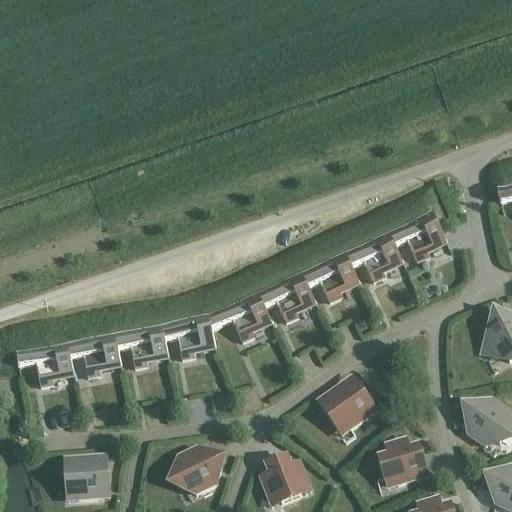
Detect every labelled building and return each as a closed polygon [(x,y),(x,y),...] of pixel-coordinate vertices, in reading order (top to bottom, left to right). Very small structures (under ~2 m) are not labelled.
[(511,187),(496,192),(500,207),(511,203),(511,187)] [(395,249),(406,244),(416,266),(428,260),(427,257),(447,247),(432,215),(388,235),(395,249)] [(404,267),(395,249),(388,235),(345,255),(351,270),(352,269),(363,264),(373,286),(385,280),(383,277),(404,267)] [(360,288),(352,269),(351,270),(345,255),(301,275),(307,290),(308,290),(319,284),(329,306),(341,300),(340,297),(360,288)] [(316,308),(308,290),(307,290),(301,275),(257,295),(264,310),(276,304),(286,326),(298,320),(296,317),(316,308)] [(273,328),(264,310),(257,295),(210,317),(208,317),(212,334),(212,333),(232,324),(242,346),(254,341),(253,337),(273,328)] [(216,352),(212,333),(212,334),(208,317),(161,327),(164,342),(165,342),(177,340),(182,363),(195,361),(194,357),(216,352)] [(509,365),(511,363),(511,325),(508,319),(489,329),(494,338),(485,342),(496,361),(504,357),(509,365)] [(169,362),(165,342),(164,342),(161,327),(114,336),(117,351),(118,351),(130,349),(135,372),(148,370),(147,366),(169,362)] [(122,371),(118,351),(117,351),(114,336),(67,345),(70,360),(83,358),(88,382),(101,379),(100,375),(122,371)] [(74,380),(70,360),(67,345),(15,355),(18,371),(36,367),(40,391),(53,388),(53,384),(74,380)] [(350,433),(368,421),(362,413),(370,407),(358,389),(350,395),(344,387),(326,399),(332,407),(324,413),(336,431),(344,425),(350,433)] [(500,447),(511,429),(504,424),(509,415),(491,403),(486,412),(477,406),(465,424),(474,430),(468,438),(486,450),(492,442),(500,447)] [(397,489),(418,483),(415,473),(425,470),(419,450),(409,452),(406,443),(385,449),(388,458),(379,461),(385,482),(394,479),(397,489)] [(173,474),(183,493),(192,489),(196,498),(215,489),(211,480),(220,476),(211,456),(202,460),(198,451),(178,461),(182,470),(173,474)] [(78,503),(99,502),(99,492),(109,491),(107,470),(97,470),(96,460),(75,462),(76,472),(65,472),(67,494),(77,493),(78,503)] [(282,507),(302,499),(298,490),(307,486),(299,466),(290,469),(286,460),(266,468),(270,477),(261,481),(269,501),(278,497),(282,507)] [(495,508),(506,511),(511,511),(511,469),(511,470),(508,479),(499,475),(490,494),(499,498),(495,508)] [(451,511),(450,509),(441,511),(438,502),(417,508),(418,511),(451,511)]
